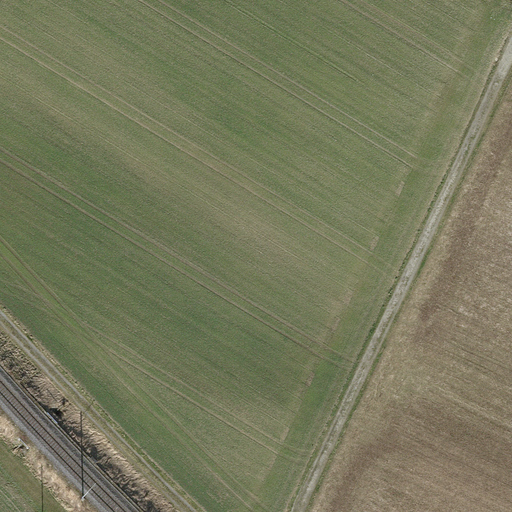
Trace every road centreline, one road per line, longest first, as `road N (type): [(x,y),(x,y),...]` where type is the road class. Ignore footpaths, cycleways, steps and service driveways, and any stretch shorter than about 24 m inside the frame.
road 1 (track): [(511,68),(304,511)]
road 2 (track): [(0,318),(188,511)]
